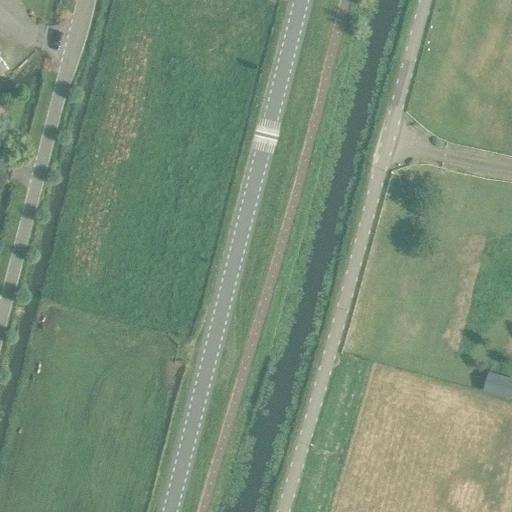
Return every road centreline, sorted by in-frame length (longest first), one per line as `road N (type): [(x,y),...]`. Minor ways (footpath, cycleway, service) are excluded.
road 1 (unclassified): [(282,511),(424,0)]
road 2 (tertiary): [(168,511),(300,0)]
road 3 (unclassified): [(0,320),(82,0)]
